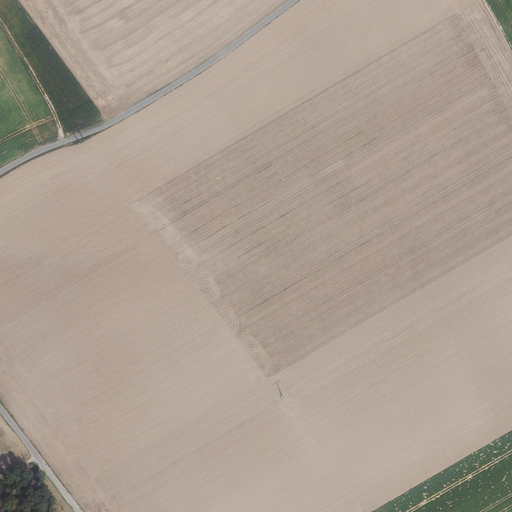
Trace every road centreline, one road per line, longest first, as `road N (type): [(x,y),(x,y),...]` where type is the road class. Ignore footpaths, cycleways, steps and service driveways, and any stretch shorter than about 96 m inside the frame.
road 1 (unclassified): [(0,172),(109,123),(294,0)]
road 2 (unclassified): [(0,403),(79,511)]
road 3 (track): [(0,26),(68,139)]
